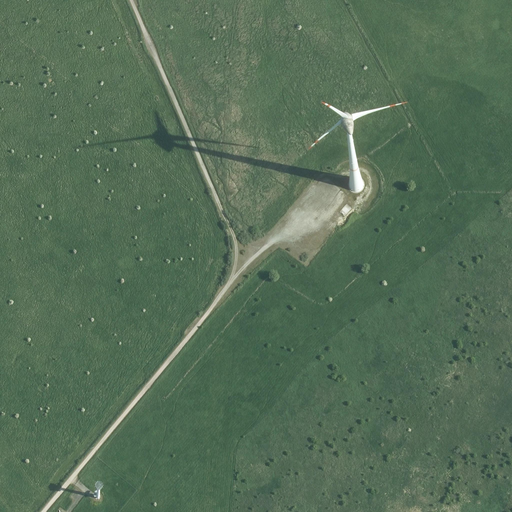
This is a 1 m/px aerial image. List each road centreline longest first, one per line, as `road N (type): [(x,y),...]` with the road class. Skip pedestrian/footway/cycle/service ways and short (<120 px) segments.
road 1 (track): [(132,0),(245,271),(45,511)]
road 2 (unknown): [(238,254),(282,239),(338,183)]
